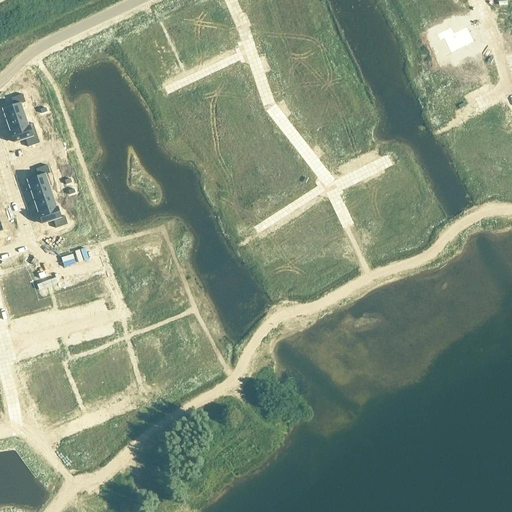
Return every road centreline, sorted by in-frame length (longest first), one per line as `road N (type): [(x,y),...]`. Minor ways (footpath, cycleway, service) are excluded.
road 1 (residential): [(8,356),(122,310),(97,244)]
road 2 (residential): [(444,126),(509,85),(478,0)]
road 3 (residential): [(138,0),(44,43),(0,82)]
road 4 (residential): [(249,49),(278,112),(331,187)]
road 5 (residential): [(19,431),(34,444),(143,397)]
